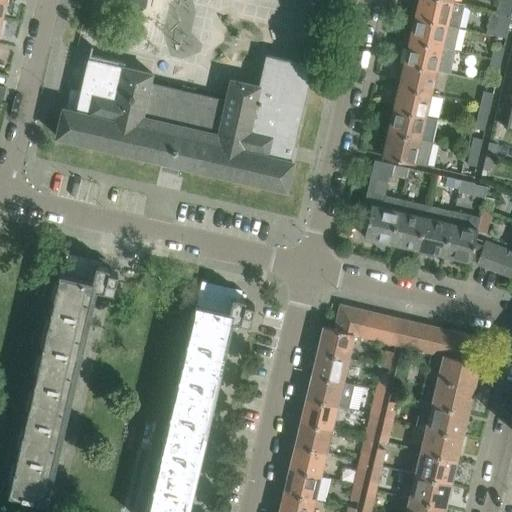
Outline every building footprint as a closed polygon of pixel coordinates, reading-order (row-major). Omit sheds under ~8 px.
[(459,27),(465,4),(465,2),(453,0),(453,1),(447,0),(418,0),(414,17),(459,27)] [(511,15),(511,11),(511,0),(510,0),(504,0),(501,12),(511,15)] [(508,27),(511,15),(501,12),(498,25),(508,27)] [(459,27),(414,17),(409,40),(442,47),(442,46),(454,49),(459,27)] [(437,70),(442,47),(409,40),(404,63),(437,70)] [(501,61),(504,46),(494,43),(491,58),(501,61)] [(289,160),(311,66),(265,55),(258,86),(231,79),(226,100),(150,83),(152,73),(124,66),(125,63),(90,55),(77,111),(63,107),(56,135),(165,161),(165,164),(177,167),(177,164),(286,189),(293,161),(289,160)] [(498,74),(501,61),(491,58),(488,71),(498,74)] [(432,93),(437,70),(404,63),(398,86),(432,93)] [(427,115),(432,93),(398,86),(393,109),(426,116),(427,115)] [(490,107),(493,92),(484,89),(480,105),(490,107)] [(487,119),(490,107),(480,105),(477,117),(487,119)] [(388,132),(432,142),(437,117),(427,115),(426,116),(393,109),(388,132)] [(388,132),(382,155),(402,160),(416,163),(426,165),(432,142),(388,132)] [(480,153),(483,137),(473,135),(469,151),(480,153)] [(499,143),(489,140),(486,154),(494,156),(496,157),(499,143)] [(477,166),(480,153),(469,151),(466,164),(477,166)] [(492,171),(496,157),(494,156),(486,154),(483,168),(492,171)] [(374,160),(371,172),(392,177),(395,164),(374,160)] [(458,188),(461,178),(435,172),(434,178),(446,180),(445,185),(458,188)] [(391,242),(401,197),(385,193),(389,180),(370,176),(363,206),(370,208),(364,236),(391,242)] [(473,191),(475,181),(461,178),(458,188),(473,191)] [(485,195),(481,209),(492,211),(495,198),(485,195)] [(417,248),(427,203),(401,197),(391,242),(417,248)] [(444,254),(454,209),(427,203),(417,248),(444,254)] [(476,237),(480,215),(454,209),(444,254),(470,260),(471,258),(476,237)] [(489,267),(498,243),(486,239),(485,240),(476,237),(471,258),(478,260),(477,262),(489,267)] [(500,271),(507,254),(509,247),(498,243),(489,267),(500,271)] [(68,410),(93,301),(96,287),(112,291),(117,272),(107,269),(108,266),(104,265),(106,257),(66,248),(60,272),(59,271),(9,493),(47,502),(53,478),(68,410)] [(511,275),(511,255),(507,254),(500,271),(511,275)] [(188,511),(230,332),(233,319),(250,323),(254,303),(245,301),(245,298),(240,297),(242,289),(202,279),(196,303),(195,303),(147,511),(188,511)] [(347,331),(353,306),(340,303),(334,328),(347,331)] [(359,334),(365,309),(353,306),(347,331),(354,332),(359,334)] [(371,336),(377,311),(365,309),(359,334),(371,336)] [(384,339),(389,315),(377,311),(371,336),(384,339)] [(402,344),(407,319),(389,315),(384,339),(402,344)] [(414,347),(420,322),(407,319),(402,344),(414,347)] [(427,350),(433,325),(420,322),(414,347),(427,350)] [(348,357),(354,332),(347,331),(334,328),(324,325),(318,350),(348,357)] [(433,325),(427,350),(443,354),(437,378),(431,403),(467,411),(473,387),(479,362),(471,360),(477,335),(433,325)] [(390,367),(394,350),(385,348),(381,365),(390,367)] [(342,381),(348,357),(318,350),(312,374),(342,381)] [(385,391),(389,374),(380,372),(376,389),(385,391)] [(337,404),(342,381),(312,374),(306,397),(337,404)] [(381,407),(385,391),(376,389),(372,404),(381,407)] [(331,428),(337,404),(306,397),(301,421),(331,428)] [(398,402),(388,399),(384,416),(394,419),(398,402)] [(461,435),(467,411),(431,403),(426,426),(461,435)] [(374,438),(379,414),(370,412),(365,436),(374,438)] [(388,442),(394,419),(384,416),(379,440),(388,442)] [(326,451),(331,428),(301,421),(295,444),(326,451)] [(456,458),(461,435),(426,426),(420,450),(456,458)] [(370,453),(374,438),(365,436),(361,451),(370,453)] [(320,474),(326,451),(295,444),(290,467),(320,474)] [(383,466),(387,449),(377,447),(373,463),(383,466)] [(450,482),(456,458),(420,450),(415,473),(450,482)] [(363,484),(368,461),(360,459),(358,466),(357,466),(353,482),(363,484)] [(373,463),(369,480),(379,482),(383,466),(373,463)] [(315,498),(320,474),(290,467),(284,490),(315,498)] [(445,505),(450,482),(415,473),(409,496),(445,505)] [(357,508),(363,484),(353,482),(348,505),(357,508)] [(311,511),(315,498),(284,490),(278,511),(311,511)] [(366,493),(362,510),(368,511),(371,511),(376,495),(366,493)] [(443,511),(445,505),(409,496),(405,511),(443,511)]
